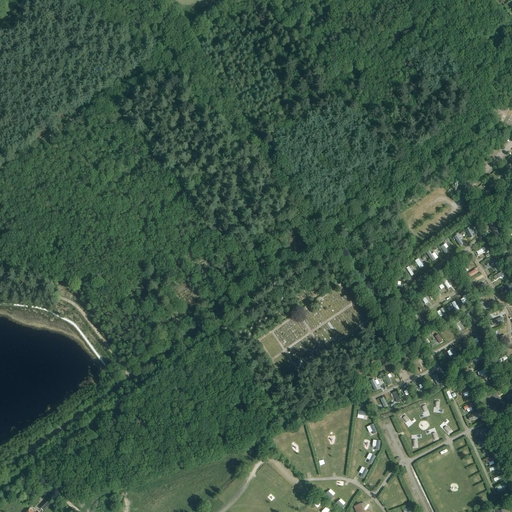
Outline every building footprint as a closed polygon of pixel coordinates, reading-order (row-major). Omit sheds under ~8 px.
[(488,192),(494,185),(492,182),(485,189),(488,192)] [(470,227),(466,229),(471,238),(475,236),(470,227)] [(461,244),(464,242),(459,234),(456,236),(461,244)] [(434,262),(438,260),(433,251),(429,253),(434,262)] [(487,266),(498,262),(496,258),(486,262),(487,266)] [(468,274),(470,278),(480,272),(477,268),(468,274)] [(497,280),(505,274),(503,271),(495,276),(497,280)] [(511,282),(502,288),(504,292),(511,287),(511,282)] [(438,297),(441,295),(437,289),(441,287),(438,284),(432,288),(438,297)] [(487,288),(485,284),(477,288),(480,292),(487,288)] [(485,305),(487,309),(498,304),(496,300),(485,305)] [(448,308),(451,314),(461,309),(457,301),(450,304),(451,307),(448,308)] [(441,322),(448,317),(442,308),(439,310),(443,316),(439,319),(441,322)] [(470,325),(473,322),(468,313),(465,316),(470,325)] [(446,340),(449,338),(445,333),(448,330),(446,327),(439,331),(446,340)] [(441,344),(445,342),(438,331),(434,333),(441,344)] [(479,332),(475,334),(482,343),(485,341),(479,332)] [(468,350),(472,348),(467,340),(463,342),(468,350)] [(451,356),(454,355),(456,358),(459,357),(454,348),(448,351),(451,356)] [(384,375),(390,386),(394,384),(388,373),(384,375)] [(398,375),(392,377),(395,383),(401,381),(398,375)] [(377,391),(381,389),(376,379),(372,381),(377,391)] [(423,390),(429,388),(425,379),(419,381),(423,390)] [(410,386),(406,388),(410,398),(414,396),(410,386)] [(463,395),(464,394),(465,396),(470,394),(469,391),(470,391),(469,388),(461,391),(463,395)] [(402,420),(405,417),(401,412),(397,415),(402,420)] [(481,417),(479,412),(471,415),(471,416),(468,417),(469,421),(473,420),(473,421),(481,417)] [(443,451),(447,457),(452,454),(448,448),(443,451)] [(374,454),(369,463),(373,465),(378,456),(374,454)] [(474,457),(466,460),(468,465),(476,462),(474,457)] [(362,476),(366,478),(370,470),(367,468),(362,476)] [(332,499),(337,494),(332,488),(327,494),(332,499)] [(46,508),(52,503),(47,498),(42,504),(46,508)] [(342,509),(348,503),(342,498),(336,504),(342,509)]
